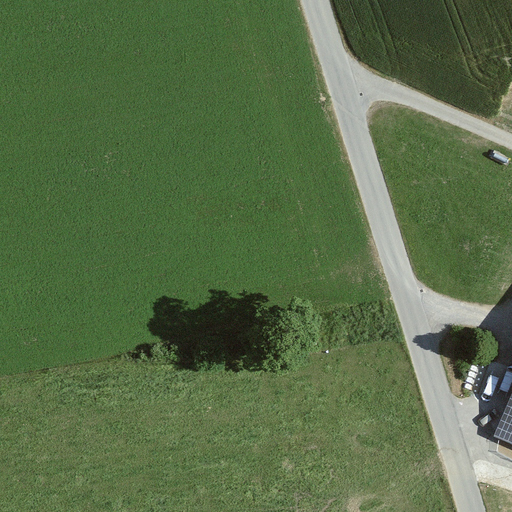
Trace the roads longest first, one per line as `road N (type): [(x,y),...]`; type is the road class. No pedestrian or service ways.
road 1 (tertiary): [(310,0),(461,511)]
road 2 (track): [(328,64),(511,142)]
